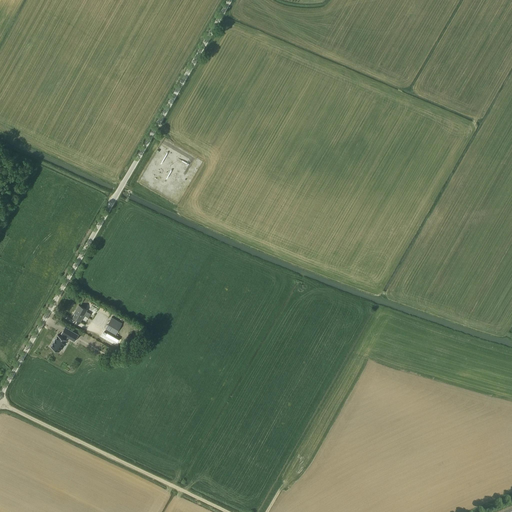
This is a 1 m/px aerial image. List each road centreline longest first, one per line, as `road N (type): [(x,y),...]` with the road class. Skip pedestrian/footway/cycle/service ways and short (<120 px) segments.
road 1 (unclassified): [(0,398),(228,0)]
road 2 (track): [(224,511),(0,403)]
